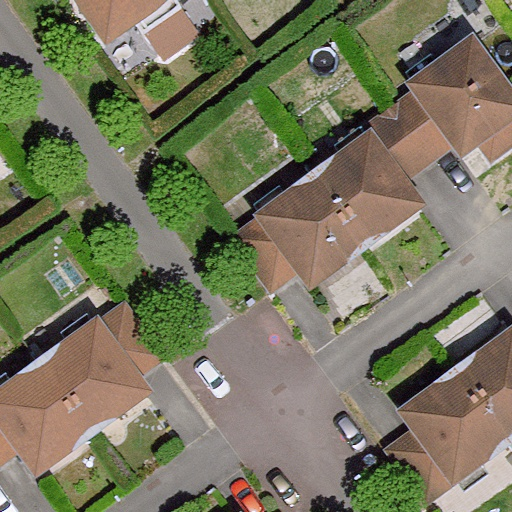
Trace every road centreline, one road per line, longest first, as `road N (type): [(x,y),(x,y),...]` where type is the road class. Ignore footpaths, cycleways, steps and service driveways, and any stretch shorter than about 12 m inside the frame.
road 1 (residential): [(277,404),(0,34)]
road 2 (residential): [(277,404),(511,236)]
road 3 (residential): [(129,511),(277,404)]
road 4 (residential): [(356,511),(277,404)]
